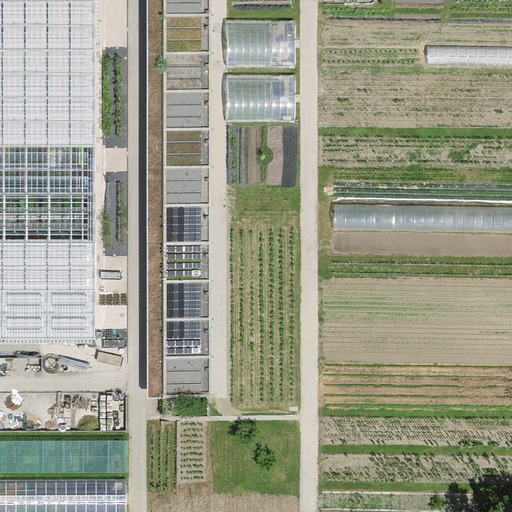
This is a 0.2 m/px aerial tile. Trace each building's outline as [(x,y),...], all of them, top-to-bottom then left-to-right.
[(0,0),(0,347),(95,348),(97,0),(0,0)] [(210,0),(148,0),(148,398),(211,398),(210,0)] [(229,60),(299,60),(299,17),(229,17),(229,60)] [(231,114),(296,116),(297,75),(233,73),(231,114)] [(0,511),(129,511),(130,475),(0,475),(0,511)]
